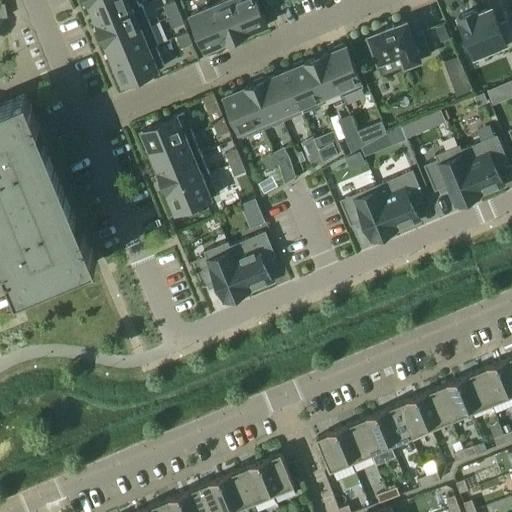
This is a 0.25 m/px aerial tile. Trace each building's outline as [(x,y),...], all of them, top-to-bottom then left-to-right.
[(136,0),(93,0),(88,2),(97,22),(139,4),(136,0)] [(173,0),(163,5),(167,16),(179,11),(174,0),(173,0)] [(232,0),(221,0),(211,4),(226,40),(246,31),(232,0)] [(256,0),(232,0),(246,31),(254,28),(255,30),(265,26),(264,23),(266,23),(256,0)] [(139,4),(97,22),(105,42),(140,27),(132,8),(139,5),(139,4)] [(226,40),(211,4),(190,13),(198,32),(205,48),(207,47),(208,50),(218,46),(217,43),(226,40)] [(475,8),(458,15),(474,54),(504,42),(506,47),(511,45),(511,26),(509,18),(498,23),(491,6),(476,12),(475,8)] [(183,22),(179,11),(167,16),(172,27),(183,22)] [(406,20),(368,34),(369,37),(365,38),(370,52),(374,51),(378,61),(400,52),(405,63),(420,58),(419,57),(431,52),(422,30),(411,34),(406,20)] [(444,22),(434,26),(440,41),(449,37),(444,22)] [(140,27),(105,42),(113,62),(155,44),(148,47),(140,27)] [(192,42),(187,31),(176,36),(180,47),(192,42)] [(333,49),(325,53),(342,94),(363,86),(345,44),(343,45),(342,42),(332,47),(333,49)] [(155,44),(113,62),(122,82),(164,65),(155,44)] [(342,94),(325,53),(305,61),(322,103),(323,102),(320,96),(339,88),(341,95),(342,94)] [(322,103),(305,61),(303,61),(302,59),(292,63),(293,66),(285,69),(302,111),(322,103)] [(302,111),(285,69),(265,77),(282,119),(302,111)] [(282,119),(265,77),(263,78),(263,76),(252,80),(253,82),(245,86),(262,128),(282,119)] [(465,76),(451,82),(456,95),(470,89),(465,76)] [(496,85),(487,89),(493,103),(502,99),(496,85)] [(262,128),(245,86),(236,89),(235,87),(225,91),(226,94),(224,94),(242,136),(262,128)] [(212,90),(200,95),(207,111),(218,106),(212,90)] [(483,91),(474,95),(478,104),(487,100),(483,91)] [(3,263),(12,285),(16,295),(96,261),(83,230),(64,238),(60,228),(75,222),(42,142),(35,145),(28,128),(39,124),(26,93),(0,103),(0,245),(3,252),(4,252),(8,261),(3,263)] [(223,118),(218,106),(207,111),(212,123),(223,118)] [(148,146),(150,149),(192,132),(183,111),(141,129),(143,134),(141,135),(146,147),(148,146)] [(229,130),(223,118),(212,123),(217,135),(229,130)] [(416,119),(402,124),(406,136),(421,131),(416,119)] [(370,123),(357,129),(358,134),(363,144),(376,137),(370,123)] [(386,131),(385,132),(390,144),(406,138),(400,123),(386,131)] [(200,152),(192,132),(150,149),(158,169),(200,152)] [(358,134),(346,139),(351,151),(360,146),(363,144),(358,134)] [(496,134),(460,148),(479,193),(502,184),(493,162),(505,157),(496,134)] [(332,140),(317,148),(322,160),(337,151),(332,140)] [(437,158),(424,163),(434,186),(447,181),(455,203),(479,193),(460,148),(459,144),(435,153),(437,158)] [(236,147),(224,152),(229,163),(240,159),(236,147)] [(317,148),(306,154),(311,166),(322,160),(317,148)] [(301,150),(296,152),(301,161),(305,159),(301,150)] [(208,172),(200,152),(158,169),(166,189),(208,172)] [(278,163),(272,152),(262,158),(268,169),(278,163)] [(245,170),(240,159),(229,163),(234,175),(245,170)] [(292,165),(281,171),(284,182),(295,176),(292,165)] [(412,169),(376,184),(394,228),(418,219),(408,197),(421,191),(412,169)] [(217,193),(208,172),(166,189),(175,210),(217,193)] [(376,184),(340,199),(350,224),(363,218),(371,238),(394,228),(376,184)] [(265,230),(229,245),(247,289),(270,280),(262,260),(275,255),(265,230)] [(206,254),(193,260),(203,284),(216,279),(224,299),(247,289),(229,245),(227,240),(204,250),(206,254)] [(511,354),(497,360),(511,393),(511,392),(511,354)] [(497,360),(477,369),(491,402),(511,393),(497,360)] [(477,369),(457,377),(471,410),(491,402),(477,369)] [(447,381),(437,385),(451,418),(471,410),(457,377),(447,381)] [(427,389),(417,393),(431,426),(451,418),(437,385),(427,389)] [(407,398),(397,402),(411,435),(431,426),(417,393),(407,397),(407,398)] [(387,406),(377,410),(391,443),(411,435),(397,402),(387,406)] [(367,414),(357,419),(371,451),(391,443),(377,410),(367,414)] [(347,422),(337,427),(350,460),(371,451),(357,419),(347,423),(347,422)] [(327,431),(316,436),(329,469),(350,460),(337,427),(326,431),(327,431)] [(511,429),(503,433),(507,441),(511,438),(511,429)] [(507,441),(503,433),(493,437),(496,445),(507,441)] [(463,448),(466,456),(476,452),(473,444),(463,448)] [(466,456),(463,448),(453,452),(456,460),(466,456)] [(259,459),(273,492),(294,483),(280,450),(269,455),(259,459)] [(249,463),(239,468),(253,500),(273,492),(259,459),(249,463)] [(229,471),(219,475),(233,509),(253,500),(239,468),(229,472),(229,471)] [(427,474),(430,482),(440,478),(437,470),(427,474)] [(430,482),(427,474),(417,478),(420,486),(430,482)] [(209,480),(199,484),(210,511),(224,511),(233,509),(219,475),(209,480)] [(464,478),(456,481),(459,491),(467,488),(464,478)] [(189,488),(179,492),(187,511),(210,511),(199,484),(189,488)] [(386,489),(389,497),(399,493),(396,485),(386,489)] [(389,497),(386,489),(376,493),(379,501),(389,497)] [(169,497),(159,501),(163,511),(187,511),(179,492),(169,496),(169,497)] [(450,507),(458,504),(454,494),(446,497),(450,507)] [(467,511),(475,508),(471,498),(463,501),(467,511)] [(149,504),(139,509),(140,511),(163,511),(159,501),(150,505),(149,504)] [(348,503),(338,507),(339,511),(349,511),(351,511),(348,503)]
